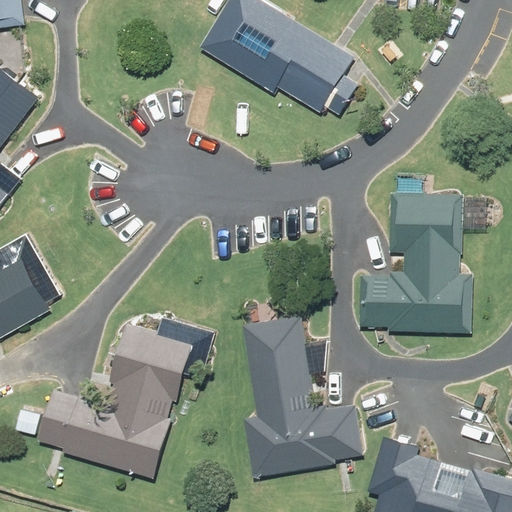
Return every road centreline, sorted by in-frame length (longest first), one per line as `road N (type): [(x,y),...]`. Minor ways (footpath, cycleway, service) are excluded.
road 1 (residential): [(350,171),(346,342),(372,364),(412,368)]
road 2 (residential): [(62,355),(200,181)]
road 3 (residential): [(481,0),(446,75),(350,171)]
road 4 (residential): [(350,171),(268,191),(200,181)]
road 5 (residential): [(200,181),(158,169),(75,120)]
